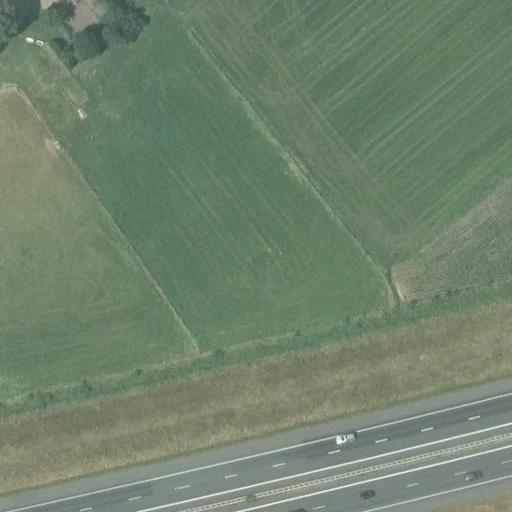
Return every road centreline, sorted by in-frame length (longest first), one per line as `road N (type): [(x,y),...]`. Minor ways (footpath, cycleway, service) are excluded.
road 1 (motorway): [(511,408),(77,511)]
road 2 (motorway): [(296,511),(511,460)]
